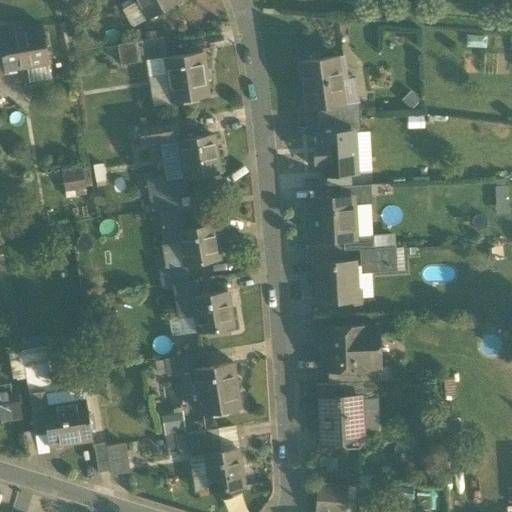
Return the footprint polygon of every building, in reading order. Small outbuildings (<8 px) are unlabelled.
[(137,0),(140,5),(147,19),(178,2),(176,0),(137,0)] [(126,13),(134,27),(147,19),(140,5),(126,13)] [(0,36),(0,46),(4,70),(49,63),(43,27),(24,30),(24,33),(0,36)] [(123,49),(127,71),(147,67),(167,64),(166,58),(182,55),(180,40),(123,49)] [(167,64),(173,102),(207,97),(203,70),(205,69),(202,52),(182,55),(166,58),(167,64)] [(344,55),(336,57),(343,104),(359,102),(355,76),(347,77),(344,55)] [(300,62),(307,109),(317,107),(343,104),(336,57),(300,62)] [(153,106),(173,102),(167,64),(147,67),(153,106)] [(343,104),(317,107),(318,134),(353,133),(361,132),(360,118),(359,102),(343,104)] [(420,106),(377,110),(379,130),(421,126),(420,106)] [(179,139),(180,139),(177,118),(137,124),(140,145),(159,142),(179,139)] [(320,162),(320,174),(326,174),(350,173),(355,172),(353,133),(318,134),(319,147),(315,147),(315,162),(320,162)] [(186,179),(219,173),(217,156),(215,156),(211,134),(180,139),(179,139),(186,179)] [(165,182),(186,179),(179,139),(159,142),(164,175),(165,182)] [(78,165),(81,192),(89,191),(87,165),(78,165)] [(59,191),(79,189),(77,167),(58,168),(59,191)] [(326,174),(327,186),(351,185),(350,173),(326,174)] [(188,193),(186,179),(165,182),(164,175),(146,178),(149,199),(178,194),(188,193)] [(351,198),(351,205),(371,205),(369,185),(340,187),(340,199),(351,198)] [(158,210),(180,206),(178,194),(149,199),(151,211),(158,210)] [(221,198),(222,207),(232,206),(232,197),(221,198)] [(311,214),(313,240),(342,238),(353,238),(353,236),(351,205),(351,198),(340,199),(311,200),(311,204),(308,206),(308,213),(311,214)] [(372,235),(371,205),(351,205),(353,236),(372,235)] [(160,222),(164,245),(182,242),(179,228),(184,228),(181,206),(180,206),(158,210),(160,222)] [(148,224),(151,247),(160,246),(164,245),(160,222),(148,224)] [(182,242),(185,265),(195,264),(218,260),(216,241),(214,241),(211,224),(184,228),(179,228),(182,242)] [(394,234),(372,235),(373,249),(394,247),(394,234)] [(343,250),(359,250),(373,249),(372,235),(353,236),(353,238),(342,238),(343,250)] [(160,246),(164,268),(185,265),(182,242),(164,245),(160,246)] [(394,247),(373,249),(359,250),(360,265),(360,274),(371,273),(396,272),(396,270),(394,247)] [(402,247),(394,247),(396,270),(404,270),(402,247)] [(345,301),(349,304),(355,304),(359,299),(359,293),(355,289),(354,266),(354,262),(314,264),(316,302),(345,301)] [(166,285),(174,284),(198,280),(195,264),(185,265),(164,268),(166,285)] [(373,298),(371,273),(360,274),(360,265),(354,266),(355,289),(359,293),(359,299),(373,298)] [(203,279),(198,280),(174,284),(177,300),(194,297),(206,295),(203,279)] [(194,297),(200,332),(233,327),(227,292),(206,295),(194,297)] [(182,335),(200,332),(194,297),(177,300),(182,335)] [(322,328),(324,370),(327,370),(376,368),(374,326),(322,328)] [(41,393),(42,395),(53,392),(53,391),(52,391),(45,346),(21,350),(28,395),(41,393)] [(172,359),(175,381),(196,378),(195,369),(212,366),(210,352),(172,359)] [(196,378),(202,415),(238,409),(234,382),(236,382),(233,363),(212,366),(195,369),(196,378)] [(327,370),(328,384),(341,383),(359,382),(377,382),(376,368),(327,370)] [(14,381),(6,382),(0,382),(0,420),(20,417),(14,381)] [(359,382),(341,383),(342,397),(359,396),(359,382)] [(321,398),(342,397),(341,383),(328,384),(317,384),(318,398),(321,401),(321,400),(321,398)] [(35,435),(46,433),(42,408),(44,407),(42,395),(41,393),(28,395),(34,430),(35,435)] [(341,443),(346,449),(358,448),(364,442),(363,434),(361,432),(359,396),(342,397),(321,398),(321,400),(323,427),(322,427),(319,430),(319,439),(323,442),(341,441),(341,443)] [(86,400),(44,407),(42,408),(46,433),(48,445),(92,438),(86,400)] [(234,426),(218,428),(221,446),(221,452),(237,450),(234,426)] [(165,455),(221,446),(218,428),(162,437),(165,455)] [(22,432),(26,456),(37,454),(35,435),(34,430),(22,432)] [(98,473),(110,471),(106,447),(105,443),(94,445),(98,473)] [(126,443),(106,447),(110,471),(111,478),(132,475),(126,443)] [(205,455),(211,491),(244,486),(241,466),(239,467),(237,450),(221,452),(205,455)] [(195,494),(211,491),(205,455),(189,457),(195,494)] [(331,473),(330,485),(346,486),(356,487),(357,475),(331,473)] [(344,511),(346,486),(330,485),(317,484),(315,511),(344,511)]
